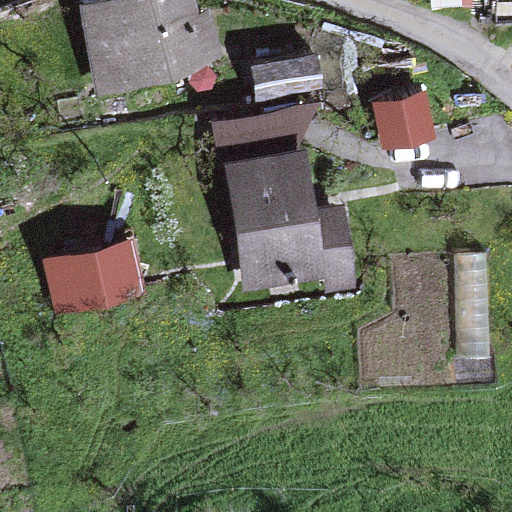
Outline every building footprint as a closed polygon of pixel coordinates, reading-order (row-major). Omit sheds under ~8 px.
[(190,11),(186,0),(85,0),(106,74),(213,44),(203,7),(190,11)] [(511,0),(498,0),(499,16),(511,15),(511,0)] [(314,81),(308,48),(252,58),(258,92),(314,81)] [(415,94),(414,90),(364,102),(374,142),(424,130),(415,94)] [(302,207),(292,144),(225,154),(244,276),(316,265),(319,285),(346,281),(334,202),(302,207)] [(127,280),(119,237),(37,252),(45,296),(127,280)]
